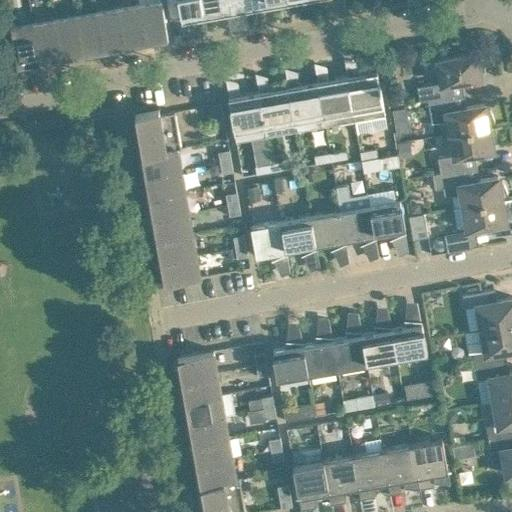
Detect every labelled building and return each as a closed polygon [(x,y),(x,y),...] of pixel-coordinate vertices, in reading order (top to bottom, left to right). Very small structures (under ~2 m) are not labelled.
[(168,34),(161,0),(149,0),(140,2),(146,38),(168,34)] [(204,15),(201,0),(169,0),(174,21),(204,15)] [(225,12),(222,0),(201,0),(204,15),(225,12)] [(246,8),(244,0),(222,0),(225,12),(246,8)] [(146,38),(140,2),(118,6),(125,42),(146,38)] [(125,42),(118,6),(97,9),(103,45),(125,42)] [(103,45),(97,9),(76,13),(82,49),(103,45)] [(82,49),(76,13),(54,17),(61,53),(82,49)] [(61,53),(54,17),(33,21),(40,57),(61,53)] [(40,57),(33,21),(11,25),(17,61),(40,57)] [(481,54),(479,50),(469,52),(469,53),(437,59),(441,81),(417,85),(420,100),(428,99),(453,94),(451,83),(460,82),(459,79),(480,75),(479,70),(485,69),(484,65),(484,62),(483,59),(481,54)] [(387,124),(377,69),(347,75),(355,119),(357,131),(385,126),(387,124)] [(355,119),(347,75),(318,80),(326,124),(355,119)] [(326,124),(318,80),(288,85),(296,129),(326,124)] [(296,129),(288,85),(258,91),(266,135),(296,129)] [(266,135),(258,91),(228,96),(236,140),(266,135)] [(490,109),(489,107),(488,107),(486,108),(485,103),(464,106),(463,103),(455,105),(453,94),(428,99),(431,121),(448,120),(450,132),(498,124),(498,123),(495,123),(494,119),(494,117),(493,115),(492,112),(491,110),(490,109)] [(223,112),(221,101),(210,103),(212,114),(223,112)] [(178,128),(175,112),(175,110),(160,112),(159,107),(149,109),(135,111),(139,135),(178,128)] [(223,112),(212,114),(214,125),(225,123),(223,112)] [(496,130),(496,127),(495,125),(499,124),(498,124),(450,132),(454,153),(438,156),(440,171),(466,167),(464,156),(472,154),(472,151),(493,148),(492,143),(494,142),(495,142),(496,140),(496,136),(496,133),(496,130)] [(181,147),(178,128),(139,135),(142,153),(178,147),(181,147)] [(182,168),(178,147),(142,153),(146,174),(182,168)] [(376,147),(360,150),(361,158),(377,155),(376,147)] [(231,159),(229,148),(218,150),(220,161),(231,159)] [(346,149),(330,151),(331,159),(347,157),(346,149)] [(331,159),(330,151),(314,154),(316,162),(331,159)] [(399,164),(397,152),(380,156),(382,167),(399,164)] [(233,170),(231,159),(220,161),(222,172),(233,170)] [(287,159),(271,162),(272,170),(288,167),(287,159)] [(82,164),(84,174),(100,171),(98,162),(82,164)] [(272,170),(271,162),(255,165),(257,173),(272,170)] [(503,181),(502,179),(501,180),(499,180),(498,175),(477,179),(476,176),(467,177),(466,167),(440,171),(432,172),(435,187),(443,186),(444,193),(461,193),(463,205),(510,196),(508,196),(507,191),(506,187),(505,185),(504,183),(503,181)] [(185,189),(182,168),(146,174),(150,195),(185,189)] [(375,233),(369,204),(367,192),(350,195),(347,183),(336,185),(340,209),(345,238),(362,235),(363,241),(360,242),(360,243),(376,236),(376,235),(375,236),(375,233)] [(393,187),(367,192),(369,204),(375,233),(392,230),(393,236),(390,237),(390,238),(406,231),(406,230),(405,230),(404,228),(405,228),(400,198),(395,199),(393,187)] [(189,210),(185,189),(150,195),(153,217),(189,210)] [(239,202),(237,191),(226,193),(228,204),(239,202)] [(509,202),(509,199),(508,197),(511,197),(510,196),(463,205),(453,206),(456,225),(460,227),(467,226),(467,227),(472,226),(472,229),(485,227),(485,224),(506,220),(505,215),(507,215),(508,215),(509,212),(509,209),(509,206),(509,202)] [(241,212),(239,202),(228,204),(230,214),(241,212)] [(345,238),(340,209),(310,214),(316,243),(333,240),(334,246),(331,248),(347,241),(346,241),(345,238)] [(193,232),(189,210),(153,217),(157,238),(193,232)] [(428,235),(424,212),(409,214),(413,238),(428,235)] [(316,243),(310,214),(281,219),(286,249),(303,246),(304,251),(301,253),(317,246),(316,246),(316,243)] [(286,249),(281,219),(251,224),(256,254),(274,251),(275,257),(271,258),(272,259),(288,252),(287,251),(286,249)] [(197,253),(193,232),(157,238),(161,259),(197,253)] [(246,244),(244,233),(233,235),(235,246),(246,244)] [(248,255),(246,244),(235,246),(237,257),(248,255)] [(201,275),(197,253),(161,259),(165,281),(201,275)] [(478,311),(481,327),(511,321),(511,296),(492,300),(490,288),(463,293),(465,306),(477,304),(479,311),(478,311)] [(409,324),(391,328),(397,357),(427,352),(422,322),(421,322),(421,320),(422,319),(404,318),(407,319),(409,324)] [(511,321),(481,327),(469,329),(475,365),(503,360),(501,349),(511,346),(511,321)] [(397,357),(391,328),(391,325),(392,325),(392,324),(375,323),(375,324),(378,324),(379,330),(362,333),(367,362),(397,357)] [(367,362),(362,333),(361,330),(362,330),(362,329),(345,328),(345,329),(349,329),(350,335),(332,338),(338,367),(367,362)] [(338,367),(332,338),(332,335),(333,335),(315,333),(315,334),(319,335),(320,340),(303,343),(308,373),(338,367)] [(308,373),(303,343),(302,341),(303,341),(303,340),(286,339),(289,340),(290,345),(273,349),(278,378),(308,373)] [(217,371),(214,349),(178,355),(182,377),(217,371)] [(265,351),(264,351),(254,353),(256,364),(267,362),(265,351)] [(511,371),(505,372),(503,360),(475,365),(478,378),(490,376),(491,383),(494,399),(511,395),(511,371)] [(269,373),(267,362),(256,364),(258,375),(269,373)] [(221,392),(217,371),(182,377),(185,399),(221,392)] [(386,372),(358,378),(361,391),(389,384),(386,372)] [(225,413),(221,392),(185,399),(189,420),(225,413)] [(375,404),(373,392),(343,397),(345,409),(375,404)] [(274,403),(273,393),(262,395),(263,406),(274,403)] [(511,395),(494,399),(497,415),(498,422),(486,424),(488,437),(511,432),(511,395)] [(276,415),(274,403),(263,406),(265,417),(276,415)] [(316,414),(313,403),(283,408),(285,420),(316,414)] [(229,434),(225,413),(189,420),(193,441),(229,434)] [(511,432),(488,437),(491,450),(502,448),(507,473),(508,473),(508,472),(511,471),(511,432)] [(232,455),(229,434),(193,441),(197,462),(232,455)] [(282,447),(280,436),(269,438),(271,449),(282,447)] [(442,437),(411,442),(419,486),(419,488),(434,485),(434,480),(451,481),(449,466),(447,467),(442,437)] [(419,486),(411,442),(382,448),(387,479),(390,493),(404,490),(405,486),(419,486)] [(284,458),(282,447),(271,449),(273,460),(284,458)] [(387,479),(382,448),(353,453),(358,484),(360,498),(375,495),(376,481),(387,479)] [(358,484),(353,453),(323,458),(328,489),(331,503),(345,501),(346,486),(358,484)] [(236,476),(232,455),(197,462),(200,483),(236,476)] [(328,489),(323,458),(293,463),(301,508),(316,506),(317,491),(328,489)] [(243,494),(239,476),(236,476),(200,483),(204,501),(243,494)] [(290,494),(289,483),(278,485),(279,496),(290,494)] [(245,511),(243,494),(204,501),(205,511),(245,511)] [(292,505),(290,494),(279,496),(281,507),(292,505)]
